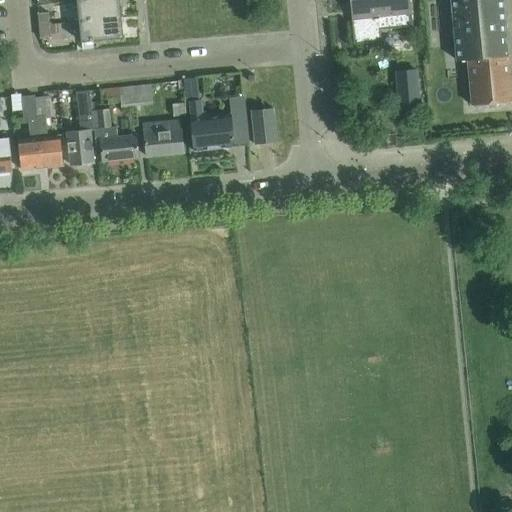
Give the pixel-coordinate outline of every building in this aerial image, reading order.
[(119,0),(90,0),(77,1),(79,21),(121,17),(119,0)] [(350,0),(353,21),(355,44),(381,41),(380,30),(412,26),(411,15),(409,0),(350,0)] [(472,105),(511,101),(511,90),(509,55),(508,55),(502,0),(450,0),(456,61),(467,60),(472,105)] [(39,25),(49,24),(48,12),(38,13),(39,25)] [(79,21),(81,42),(82,50),(94,49),(93,41),(123,38),(121,17),(79,21)] [(49,24),(39,25),(40,38),(51,37),(49,24)] [(134,86),(136,103),(153,102),(151,84),(134,86)] [(419,84),(397,86),(399,112),(421,110),(419,84)] [(136,103),(134,86),(115,88),(117,103),(136,103)] [(93,131),(93,128),(91,112),(89,92),(77,93),(81,131),(67,133),(70,165),(94,163),(90,132),(93,131)] [(22,170),(41,168),(37,123),(36,119),(34,97),(34,96),(21,98),(24,124),(28,123),(30,139),(19,141),(22,170)] [(37,123),(41,168),(62,166),(59,137),(47,138),(45,118),(50,117),(48,96),(34,97),(36,119),(37,123)] [(194,152),(234,148),(231,114),(206,117),(205,113),(202,113),(201,102),(190,103),(191,118),(190,118),(194,152)] [(172,104),(173,116),(186,115),(185,103),(172,104)] [(255,145),(259,144),(277,143),(273,109),(251,111),(255,145)] [(136,137),(112,139),(109,128),(107,110),(91,112),(93,128),(95,128),(96,146),(101,145),(102,162),(138,159),(136,137)] [(147,157),(184,153),(181,120),(143,124),(147,157)] [(0,172),(11,171),(8,139),(0,139),(0,172)]
